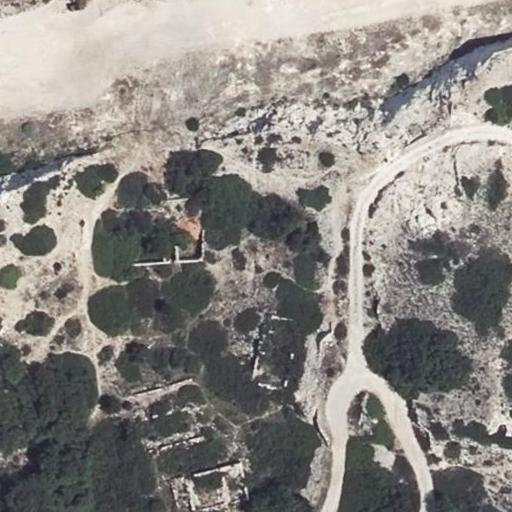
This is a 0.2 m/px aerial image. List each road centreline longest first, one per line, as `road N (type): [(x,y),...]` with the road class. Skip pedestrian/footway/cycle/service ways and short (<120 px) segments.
road 1 (track): [(0,61),(362,0)]
road 2 (track): [(511,140),(443,140),(411,151),(369,186),(357,206),(352,250),(358,378)]
